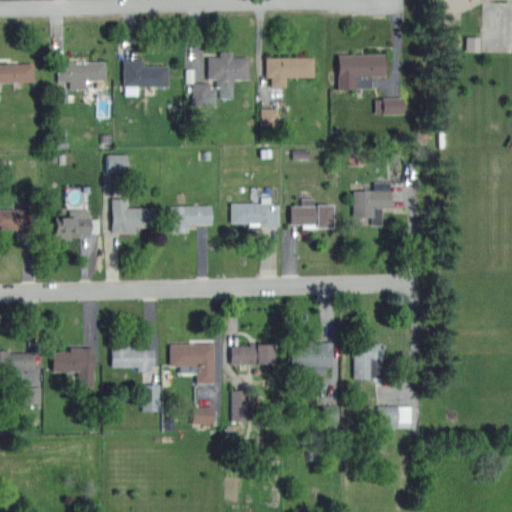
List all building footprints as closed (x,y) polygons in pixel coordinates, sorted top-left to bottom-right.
[(478,36),(463,35),(462,50),(477,51),(478,36)] [(232,50),(232,56),(248,56),(248,78),(232,78),(232,96),(218,96),(218,85),(215,85),(215,78),(207,78),(207,56),(219,56),(219,50),(232,50)] [(337,88),(337,53),(383,53),(383,75),(371,75),(371,88),(337,88)] [(270,86),(270,75),(265,76),(264,56),(313,55),(313,75),(285,75),(285,85),(270,86)] [(137,86),(137,93),(122,93),(122,59),(143,59),(143,65),(167,65),(167,85),(137,86)] [(68,88),(68,80),(57,80),(56,61),(104,60),(104,79),(84,79),(84,87),(68,88)] [(0,80),(0,62),(33,62),(33,80),(0,80)] [(213,106),(213,89),(207,89),(207,82),(189,82),(189,105),(213,106)] [(399,112),(399,96),(372,97),(372,113),(399,112)] [(275,107),(257,107),(258,125),(275,125),(275,107)] [(371,224),(371,216),(352,216),(352,190),(373,189),(373,181),(388,181),(388,189),(390,189),(390,207),(381,207),(381,224),(371,224)] [(269,198),(269,202),(278,202),(279,223),(272,224),(272,226),(248,226),(248,222),(230,222),(230,202),(260,202),(260,195),(269,195),(269,198)] [(134,232),(122,232),(122,230),(110,230),(110,196),(126,196),(126,206),(152,206),(152,226),(134,226),(134,232)] [(312,205),(315,205),(315,203),(332,203),(332,226),(301,226),(301,223),(289,223),(289,205),(300,205),(300,197),(312,197),(312,205)] [(169,231),(168,205),(210,205),(210,223),(186,223),(187,231),(169,231)] [(20,231),(20,227),(0,227),(0,207),(33,207),(33,231),(20,231)] [(89,208),(89,217),(98,217),(98,232),(71,233),(71,238),(60,238),(60,233),(54,233),(54,217),(68,217),(68,208),(89,208)] [(255,341),(255,343),(271,343),(272,362),(230,363),(229,345),(249,345),(249,341),(255,341)] [(331,341),(331,364),(326,364),(326,372),(311,372),(311,364),(290,364),(290,345),(307,345),(307,341),(331,341)] [(195,372),(179,373),(179,364),(169,364),(168,342),(213,342),(213,382),(195,382),(195,372)] [(352,377),(352,342),(381,342),(381,377),(352,377)] [(136,369),(136,365),(110,365),(110,347),(126,346),(126,345),(136,345),(136,349),(152,349),(153,365),(149,365),(149,369),(136,369)] [(92,377),(92,385),(76,385),(75,370),(51,370),(51,351),(68,351),(68,347),(91,347),(92,377)] [(34,368),(0,368),(0,349),(8,349),(8,351),(34,351),(34,368)] [(157,384),(140,383),(139,410),(156,410),(157,384)] [(21,402),(38,403),(38,386),(21,386),(21,402)] [(229,420),(246,420),(245,389),(228,390),(229,420)] [(335,405),(321,404),(320,426),(334,426),(335,405)] [(188,422),(210,423),(210,405),(189,405),(188,422)] [(408,405),(374,405),(374,427),(408,427),(408,405)]
